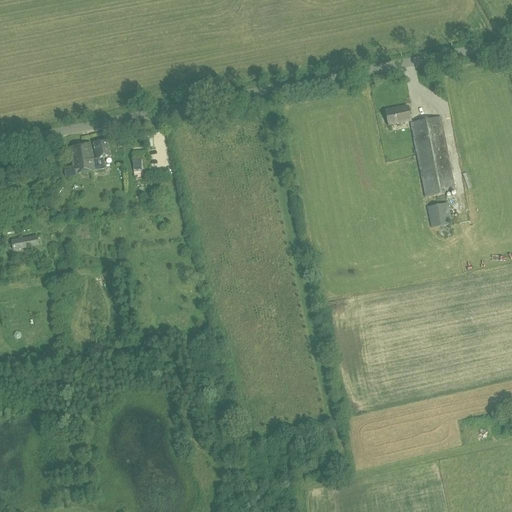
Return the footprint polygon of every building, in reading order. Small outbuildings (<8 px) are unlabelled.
[(409,105),(385,110),(388,126),(412,122),(409,105)] [(411,123),(424,192),(425,197),(456,192),(441,117),(411,123)] [(104,158),(111,157),(108,140),(93,143),(97,159),(94,159),(91,144),(70,148),(74,165),(65,167),(67,177),(106,169),(104,158)] [(148,172),(149,151),(135,151),(134,172),(148,172)] [(428,207),(432,228),(453,224),(448,203),(428,207)] [(38,237),(12,242),(14,249),(39,244),(39,241),(38,237)] [(201,318),(202,307),(193,306),(192,317),(201,318)]
